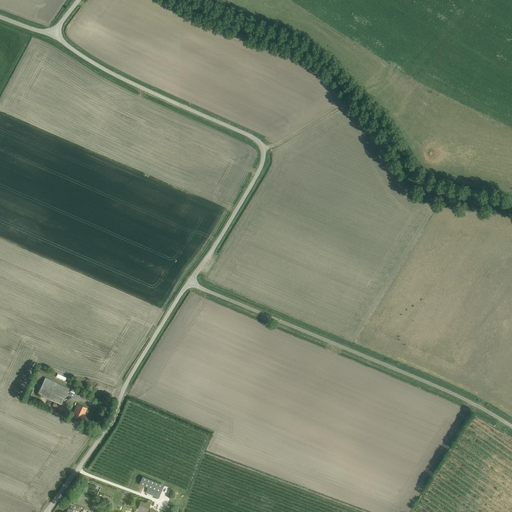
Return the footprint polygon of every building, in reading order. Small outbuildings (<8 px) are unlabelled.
[(68,388),(45,377),(37,393),(61,404),(68,388)] [(28,400),(33,389),(28,387),(24,398),(28,400)] [(74,414),(72,417),(77,419),(78,416),(83,418),(86,414),(84,413),(87,407),(78,403),(74,414)] [(142,477),(139,484),(147,488),(147,487),(160,493),(163,486),(142,477)] [(147,488),(145,493),(158,498),(160,493),(147,487),(147,488)] [(145,511),(154,511),(155,511),(149,510),(149,511),(147,510),(149,504),(145,503),(144,504),(139,502),(136,509),(145,511)]
